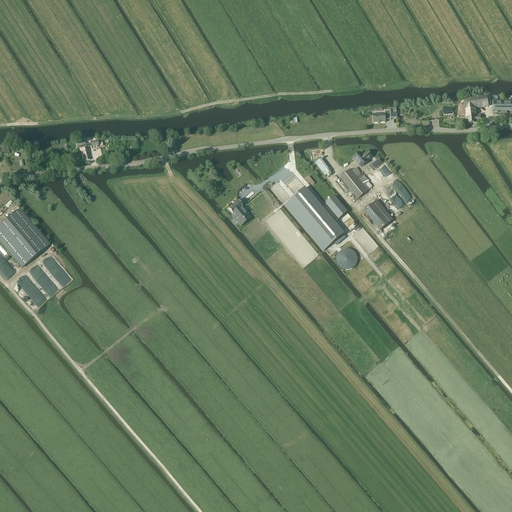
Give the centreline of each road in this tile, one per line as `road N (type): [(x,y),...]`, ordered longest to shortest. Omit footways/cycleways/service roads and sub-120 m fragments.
road 1 (unclassified): [(0,181),(289,139),(511,125)]
road 2 (track): [(0,126),(147,117),(383,86)]
road 3 (track): [(200,511),(0,277)]
road 4 (track): [(511,392),(351,205)]
